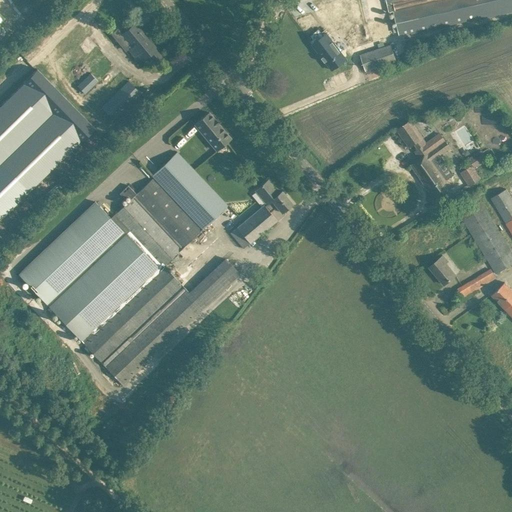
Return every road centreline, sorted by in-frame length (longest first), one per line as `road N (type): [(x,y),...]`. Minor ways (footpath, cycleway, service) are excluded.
road 1 (tertiary): [(511,412),(238,85)]
road 2 (track): [(133,511),(0,392)]
